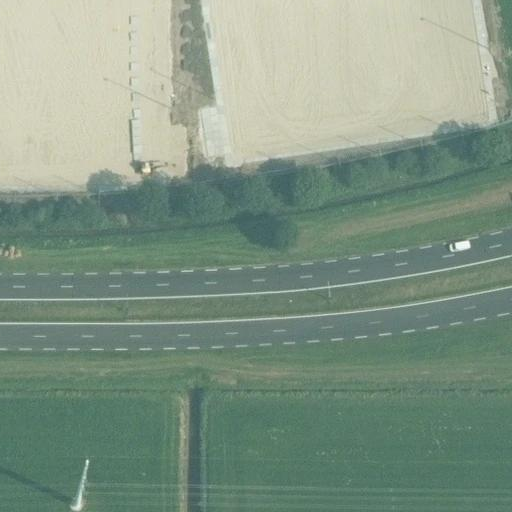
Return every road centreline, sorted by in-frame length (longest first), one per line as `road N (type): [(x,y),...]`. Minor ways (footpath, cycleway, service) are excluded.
road 1 (primary): [(511,243),(305,277),(0,287)]
road 2 (primary): [(0,335),(392,325),(511,304)]
